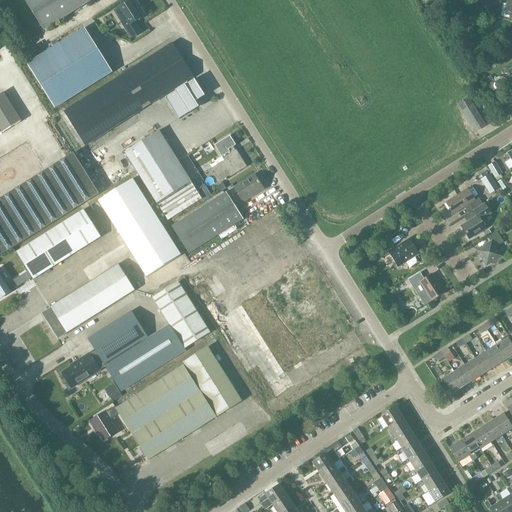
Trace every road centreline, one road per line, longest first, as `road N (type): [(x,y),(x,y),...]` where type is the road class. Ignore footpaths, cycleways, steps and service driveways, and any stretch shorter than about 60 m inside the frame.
road 1 (unclassified): [(325,248),(168,0)]
road 2 (unclassified): [(214,511),(409,381)]
road 3 (unclassified): [(135,511),(106,473),(33,406),(0,357)]
road 4 (unclassified): [(409,381),(325,248)]
road 5 (residential): [(410,194),(511,130)]
